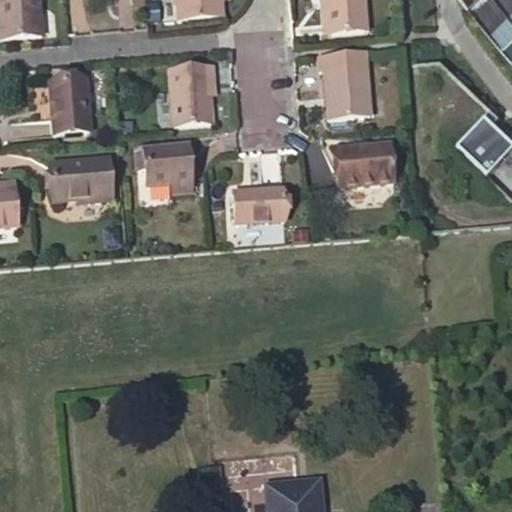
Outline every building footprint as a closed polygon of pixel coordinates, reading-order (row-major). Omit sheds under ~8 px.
[(0,0),(0,43),(40,40),(36,0),(0,0)] [(130,26),(127,0),(118,0),(120,26),(130,26)] [(173,0),(176,25),(221,22),(219,0),(173,0)] [(323,0),(324,1),(327,39),(365,35),(361,0),(323,0)] [(511,0),(483,0),(472,12),(508,48),(507,50),(510,53),(504,59),(511,66),(511,0)] [(327,39),(324,1),(318,2),(322,39),(327,39)] [(368,121),(362,56),(316,60),(318,76),(322,76),(326,125),(368,121)] [(208,99),(205,71),(167,75),(172,130),(210,127),(208,99)] [(211,71),(205,71),(208,99),(213,99),(211,71)] [(84,83),(47,86),(51,139),(88,136),(84,83)] [(34,90),(38,114),(49,112),(45,88),(34,90)] [(493,146),(452,148),(455,197),(495,195),(493,146)] [(186,148),(132,153),(134,174),(142,172),(144,191),(168,189),(169,198),(191,196),(186,148)] [(388,148),(334,153),(339,193),(391,187),(388,148)] [(50,206),(74,204),(93,201),(93,206),(111,205),(107,162),(47,167),(50,206)] [(12,192),(0,193),(0,233),(15,232),(12,192)] [(281,193),(230,196),(232,229),(283,226),(281,193)] [(238,458),(219,460),(220,480),(239,479),(238,458)] [(324,511),(322,482),(269,487),(270,511),(324,511)]
